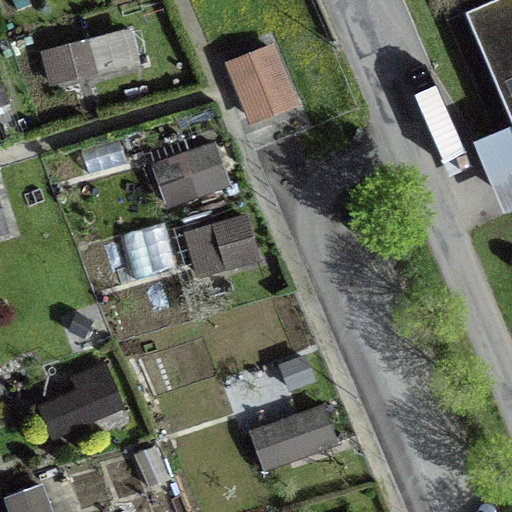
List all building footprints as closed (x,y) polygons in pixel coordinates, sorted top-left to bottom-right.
[(511,0),(493,0),(465,12),(511,125),(473,141),(503,214),(511,210),(511,0)] [(40,54),(48,87),(141,65),(133,31),(40,54)] [(252,126),(297,107),(273,49),(228,69),(252,126)] [(0,108),(8,106),(0,81),(0,108)] [(151,167),(167,212),(232,189),(216,144),(151,167)] [(0,238),(12,234),(0,201),(0,238)] [(197,282),(261,264),(247,216),(184,235),(197,282)] [(37,409),(52,444),(126,411),(104,364),(68,379),(74,393),(37,409)] [(339,449),(324,407),(248,433),(263,475),(339,449)] [(6,511),(51,511),(43,486),(2,501),(6,511)]
